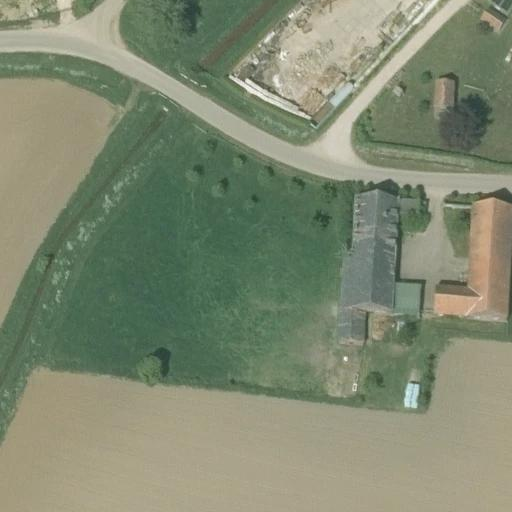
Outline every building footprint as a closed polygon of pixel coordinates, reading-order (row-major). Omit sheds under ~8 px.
[(511,0),(493,0),(489,7),(510,19),(511,16),(511,0)] [(480,23),(492,31),(500,20),(487,12),(480,23)] [(443,61),(434,53),(427,62),(436,70),(443,61)] [(452,114),(454,87),(436,85),(434,113),(452,114)] [(343,262),(340,313),(366,316),(419,319),(420,291),(392,290),(396,220),(418,221),(419,207),(356,202),(352,264),(343,262)] [(511,212),(472,210),(467,294),(435,292),(433,320),(506,325),(511,225),(511,212)] [(338,346),(362,348),(364,348),(366,316),(340,313),(339,338),(338,346)]
